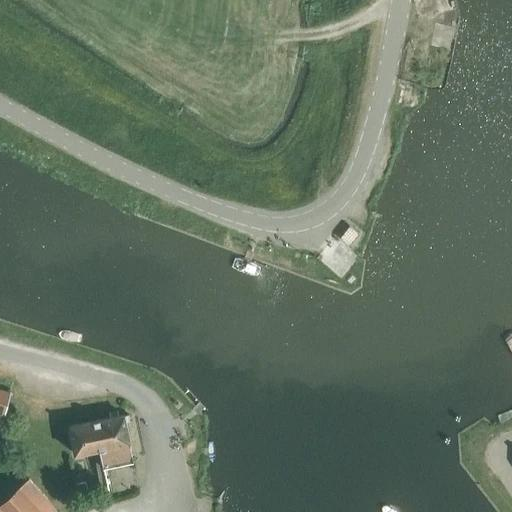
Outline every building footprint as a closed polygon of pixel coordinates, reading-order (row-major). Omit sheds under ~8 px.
[(348,225),(342,235),(352,242),(358,232),(348,225)] [(338,285),(357,266),(345,255),(326,274),(338,285)] [(0,412),(5,414),(11,392),(0,389),(0,412)] [(134,461),(124,415),(69,426),(74,455),(100,450),(103,467),(134,461)] [(0,505),(0,511),(52,511),(56,509),(29,479),(0,505)] [(78,489),(87,488),(87,487),(86,481),(77,483),(78,487),(78,489)]
